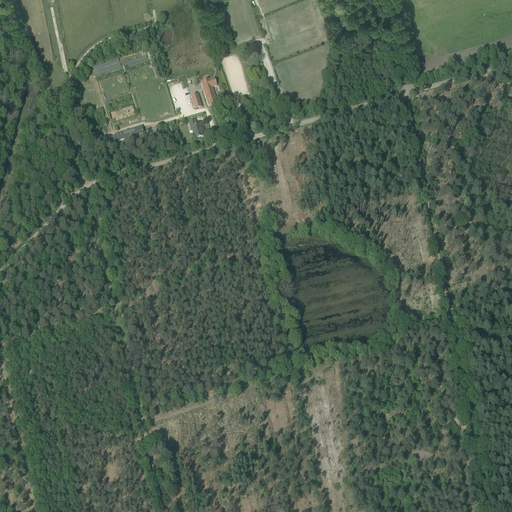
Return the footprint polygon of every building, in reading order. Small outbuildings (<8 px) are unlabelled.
[(125,67),(147,59),(146,56),(124,63),(125,67)] [(96,75),(121,68),(119,60),(93,66),(96,75)] [(208,105),(217,102),(212,88),(217,86),(214,78),(201,83),(208,105)] [(197,94),(191,96),(195,109),(202,107),(197,94)] [(192,131),(195,139),(203,137),(200,125),(197,126),(195,121),(189,122),(191,131),(192,131)] [(134,137),(135,142),(145,139),(141,127),(134,130),(135,133),(136,136),(134,137)] [(156,129),(146,132),(149,139),(159,136),(156,129)] [(117,148),(126,145),(124,137),(135,133),(134,130),(114,136),(117,148)] [(135,133),(124,137),(126,145),(135,142),(134,137),(136,136),(135,133)]
